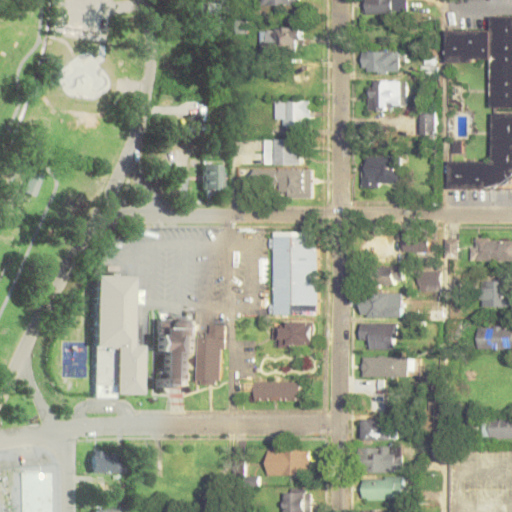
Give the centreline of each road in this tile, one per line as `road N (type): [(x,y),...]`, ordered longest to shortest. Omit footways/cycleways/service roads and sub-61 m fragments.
road 1 (residential): [(25,354),(140,136),(153,74),(150,0)]
road 2 (residential): [(0,438),(136,426),(337,426)]
road 3 (residential): [(511,215),(176,217)]
road 4 (residential): [(337,511),(338,217)]
road 5 (residential): [(338,217),(337,0)]
